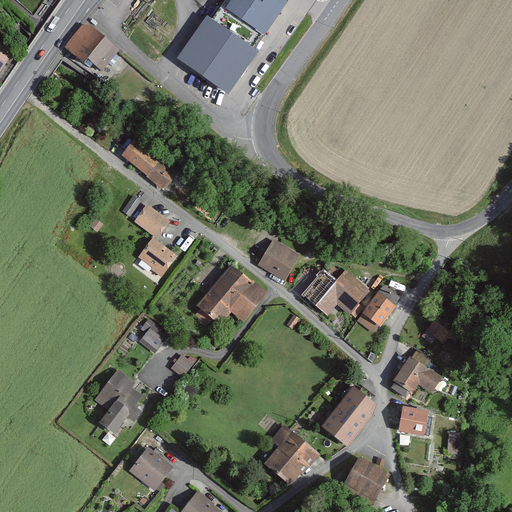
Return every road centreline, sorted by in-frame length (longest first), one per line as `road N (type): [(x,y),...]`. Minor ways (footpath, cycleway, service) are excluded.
road 1 (tertiary): [(449,232),(318,191),(280,168),(266,148),(269,99),(338,0)]
road 2 (residential): [(266,511),(361,454),(381,428),(394,336),(449,232)]
road 3 (primary): [(79,0),(0,116)]
